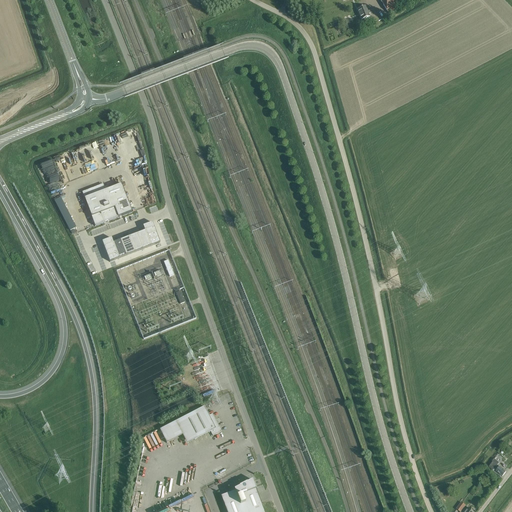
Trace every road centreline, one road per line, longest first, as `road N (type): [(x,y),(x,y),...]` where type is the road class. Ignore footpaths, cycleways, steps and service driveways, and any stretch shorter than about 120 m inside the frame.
road 1 (unclassified): [(280,511),(171,210),(151,119),(106,0)]
road 2 (unclassified): [(431,511),(399,416),(367,247),(312,46),(279,13)]
road 3 (tertiary): [(409,511),(319,181),(279,66),(259,46),(226,51)]
road 4 (motorway): [(91,511),(88,357),(0,178)]
road 5 (motorway): [(0,195),(64,319),(50,373),(20,393),(0,395)]
road 6 (tertiary): [(88,98),(226,51)]
